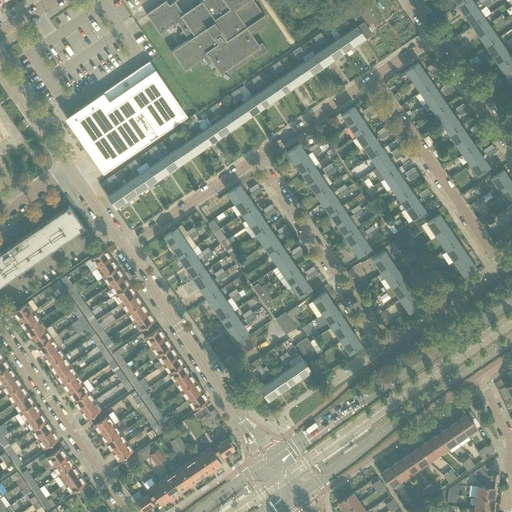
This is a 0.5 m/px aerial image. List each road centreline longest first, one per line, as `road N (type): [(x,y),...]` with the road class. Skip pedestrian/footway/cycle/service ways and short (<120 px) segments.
road 1 (residential): [(504,271),(388,346),(256,159)]
road 2 (secondary): [(511,300),(275,457)]
road 3 (secondary): [(304,493),(511,340)]
road 4 (residential): [(504,271),(372,80)]
road 5 (residential): [(0,326),(130,511)]
road 6 (tertiary): [(241,421),(123,251)]
road 7 (residential): [(256,159),(123,251)]
road 8 (residential): [(509,495),(511,445),(480,381),(511,359)]
road 9 (residential): [(372,80),(256,159)]
road 10 (residential): [(506,142),(435,37)]
road 11 (tertiary): [(69,171),(0,69)]
